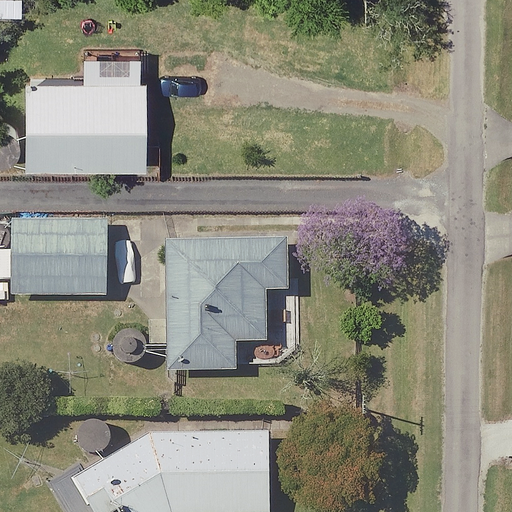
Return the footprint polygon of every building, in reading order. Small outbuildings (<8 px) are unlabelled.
[(0,160),(24,161),(144,163),(146,77),(146,50),(85,49),(85,76),(25,75),(24,122),(0,121),(0,160)] [(109,221),(13,220),(12,296),(108,298),(109,221)] [(168,245),(168,320),(147,320),(146,356),(167,356),(166,371),(234,374),(234,344),(267,346),(268,295),(286,295),(286,246),(168,245)] [(91,415),(73,446),(99,462),(117,431),(91,415)] [(269,511),(269,437),(144,439),(73,480),(91,511),(269,511)]
